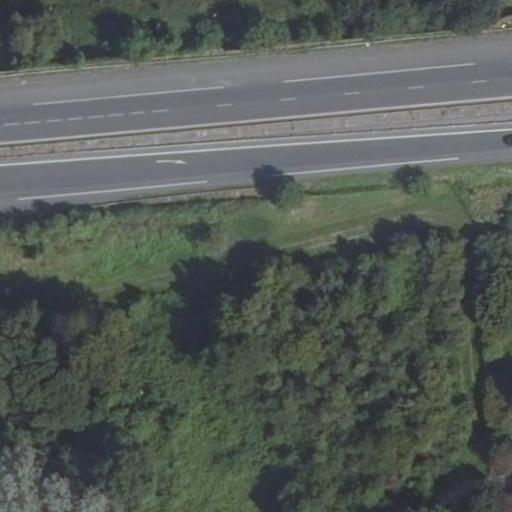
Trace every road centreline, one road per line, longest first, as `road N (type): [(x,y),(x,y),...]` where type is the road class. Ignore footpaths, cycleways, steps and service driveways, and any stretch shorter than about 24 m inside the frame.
road 1 (trunk): [(511,66),(0,117)]
road 2 (trunk): [(0,182),(511,137)]
